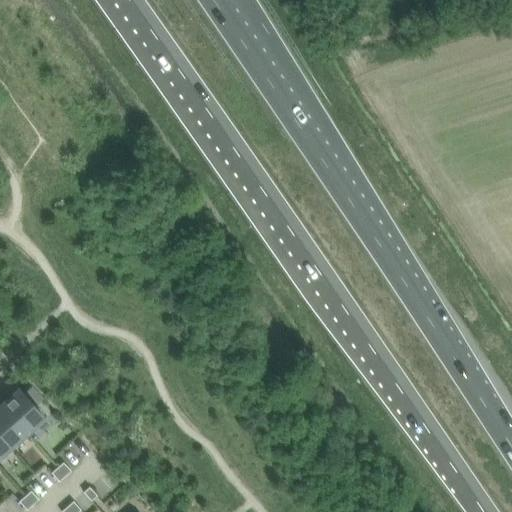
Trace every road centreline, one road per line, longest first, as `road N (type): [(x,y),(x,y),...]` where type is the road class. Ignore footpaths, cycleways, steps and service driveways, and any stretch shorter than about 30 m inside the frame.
road 1 (trunk): [(126,0),(483,511)]
road 2 (trunk): [(511,445),(214,0)]
